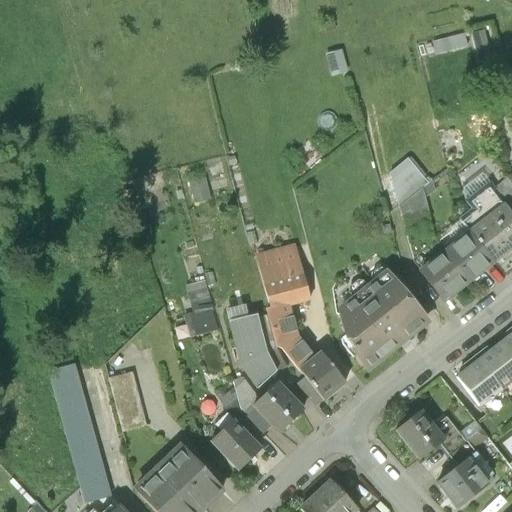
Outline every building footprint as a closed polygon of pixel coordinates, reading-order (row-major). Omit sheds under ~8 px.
[(486,47),(476,51),(479,63),(490,60),(486,47)] [(324,114),(319,118),(319,124),(322,129),(328,131),(332,130),(336,125),(336,119),(331,114),(324,114)] [(475,202),(499,184),(488,170),(465,188),(475,202)] [(397,180),(411,199),(422,190),(408,171),(397,180)] [(208,176),(193,179),(197,201),(212,198),(208,176)] [(432,183),(422,190),(425,200),(435,193),(432,183)] [(398,208),(407,233),(429,216),(425,200),(422,190),(411,199),(398,208)] [(511,190),(500,200),(505,206),(511,215),(511,190)] [(511,215),(505,206),(477,228),(500,257),(511,247),(511,215)] [(477,228),(450,250),(473,278),(500,257),(477,228)] [(296,340),(288,308),(309,302),(295,247),(256,258),(270,313),(265,314),(275,353),(282,354),(298,376),(314,362),(296,340)] [(445,300),(473,278),(450,250),(422,272),(445,300)] [(387,270),(340,308),(344,344),(365,370),(427,319),(387,270)] [(188,339),(215,333),(210,313),(213,312),(208,293),(188,298),(192,315),(183,318),(188,339)] [(228,312),(230,323),(246,319),(244,310),(228,312)] [(226,324),(237,367),(254,391),(274,374),(264,354),(255,317),(246,319),(230,323),(226,324)] [(511,335),(501,345),(511,359),(511,335)] [(511,359),(501,345),(480,361),(503,390),(511,382),(511,359)] [(321,356),(314,362),(298,376),(321,403),(345,383),(321,356)] [(482,407),(503,390),(480,361),(459,378),(482,407)] [(144,428),(130,376),(106,382),(120,434),(144,428)] [(301,410),(276,384),(251,407),(277,433),(301,410)] [(421,413),(396,432),(418,460),(437,445),(442,441),(433,429),(421,413)] [(211,444),(238,473),(259,453),(226,416),(216,426),(222,433),(211,444)] [(433,429),(442,441),(454,432),(445,419),(433,429)] [(475,424),(458,437),(464,445),(481,432),(475,424)] [(437,445),(447,458),(464,445),(458,437),(454,432),(442,441),(437,445)] [(473,456),(464,445),(447,458),(456,469),(464,463),(473,456)] [(180,447),(135,491),(155,511),(199,511),(222,491),(180,447)] [(456,469),(436,484),(454,508),(482,487),(464,463),(456,469)] [(331,482),(301,510),(302,511),(355,511),(357,510),(331,482)] [(495,500),(480,511),(499,511),(503,509),(495,500)]
